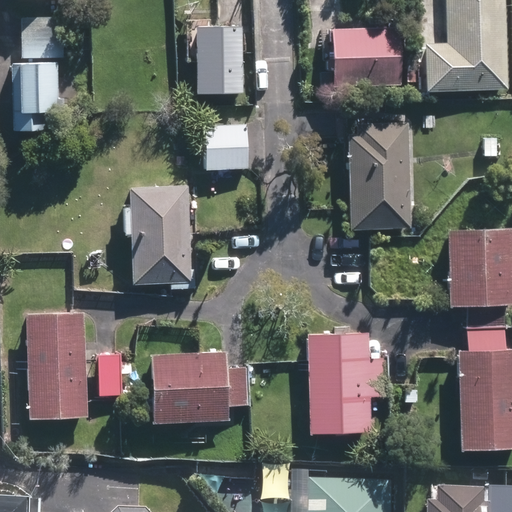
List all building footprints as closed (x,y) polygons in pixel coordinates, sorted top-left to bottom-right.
[(504,86),(501,0),(441,0),(442,41),(422,42),(423,89),(504,86)] [(64,15),(21,16),(23,56),(65,55),(64,15)] [(241,90),(241,22),(194,23),(195,91),(241,90)] [(326,84),(396,83),(395,26),(326,27),(326,84)] [(57,108),(56,59),(11,59),(13,127),(41,127),(41,108),(57,108)] [(406,226),(403,120),(352,122),(352,131),(343,132),(345,227),(406,226)] [(205,167),(248,167),(248,122),(204,123),(205,167)] [(494,155),(494,137),(480,137),(480,154),(494,155)] [(188,182),(128,185),(131,281),(191,279),(188,182)] [(463,326),(501,326),(501,303),(511,302),(511,263),(511,226),(443,228),(444,305),(463,304),(463,326)] [(84,414),(80,310),(20,312),(24,416),(84,414)] [(501,326),(463,326),(464,348),(452,348),(455,447),(511,445),(511,346),(502,347),(501,326)] [(364,356),(363,330),(302,332),(305,431),(366,429),(366,395),(384,395),(383,356),(364,356)] [(222,366),(222,350),(146,352),(147,421),(224,418),(223,404),(245,403),(244,365),(222,366)] [(119,395),(118,352),(94,353),(96,395),(119,395)] [(384,511),(386,484),(305,482),(304,511),(384,511)] [(501,511),(503,491),(501,491),(484,491),(483,506),(478,506),(478,492),(431,491),(430,506),(421,506),(420,511),(501,511)] [(511,511),(511,491),(503,491),(501,511),(511,511)] [(152,511),(144,502),(105,500),(92,511),(152,511)]
